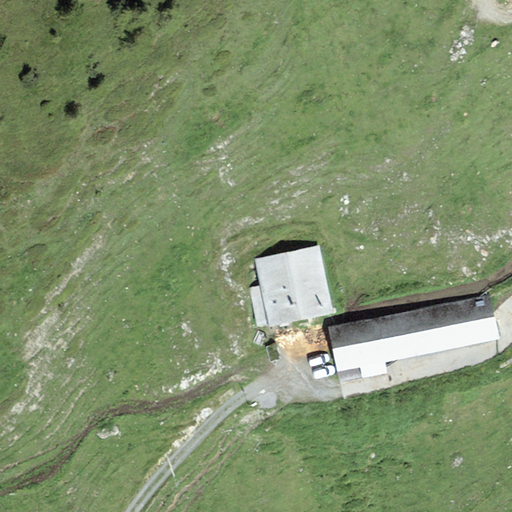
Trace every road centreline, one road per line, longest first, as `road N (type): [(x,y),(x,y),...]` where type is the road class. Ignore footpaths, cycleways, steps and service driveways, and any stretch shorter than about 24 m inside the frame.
road 1 (track): [(0,488),(52,471),(131,406),(246,360),(285,368)]
road 2 (track): [(285,368),(347,388),(474,357),(511,337)]
road 3 (track): [(135,511),(217,420),(285,368)]
